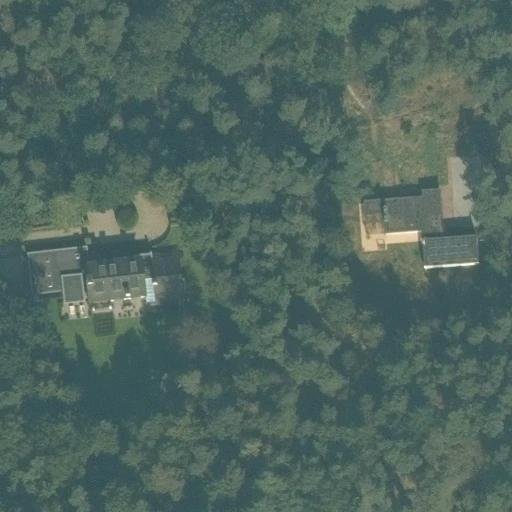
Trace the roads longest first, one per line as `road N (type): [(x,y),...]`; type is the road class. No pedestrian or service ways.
road 1 (track): [(254,0),(138,59),(0,93)]
road 2 (unclassified): [(511,461),(373,511)]
